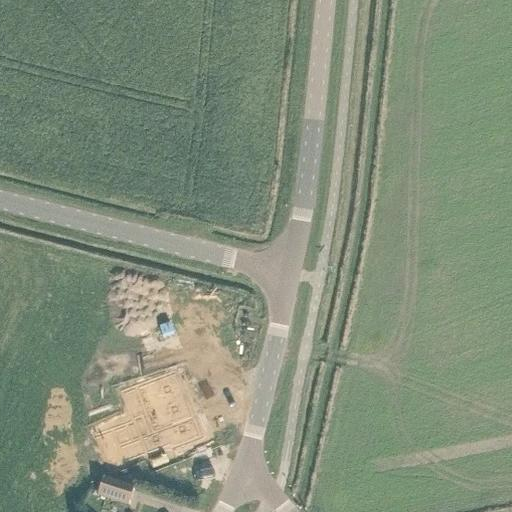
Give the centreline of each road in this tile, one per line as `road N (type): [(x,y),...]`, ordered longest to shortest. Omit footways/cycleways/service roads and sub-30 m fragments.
road 1 (tertiary): [(0,204),(291,273)]
road 2 (tertiary): [(291,273),(326,0)]
road 3 (tertiary): [(242,473),(291,273)]
